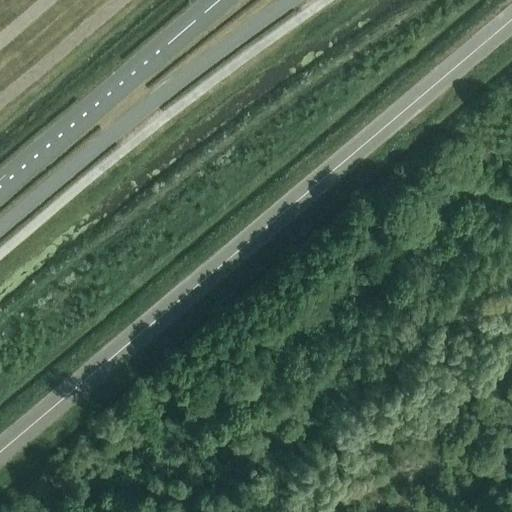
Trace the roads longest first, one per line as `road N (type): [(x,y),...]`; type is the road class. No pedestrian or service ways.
road 1 (tertiary): [(0,230),(295,0)]
road 2 (tertiary): [(222,0),(0,189)]
